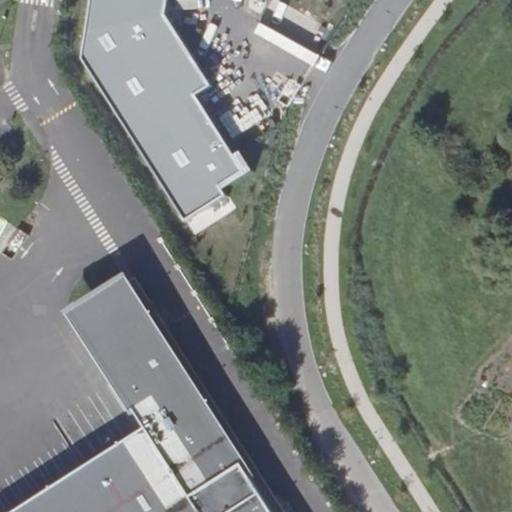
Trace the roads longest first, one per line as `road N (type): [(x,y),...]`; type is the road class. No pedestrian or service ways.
road 1 (unclassified): [(385,511),(307,381),(283,289),(283,238),(310,132),(349,60),(396,0)]
road 2 (unknown): [(45,484),(21,404),(19,333),(79,244),(121,211)]
